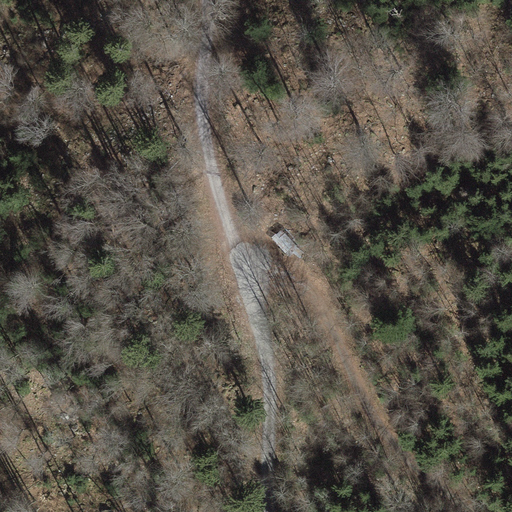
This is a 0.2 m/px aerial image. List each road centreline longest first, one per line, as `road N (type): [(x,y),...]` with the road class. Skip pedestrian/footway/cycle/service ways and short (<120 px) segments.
road 1 (track): [(237,260),(292,261),(329,312),(365,407),(476,511)]
road 2 (track): [(207,0),(212,156),(237,260)]
